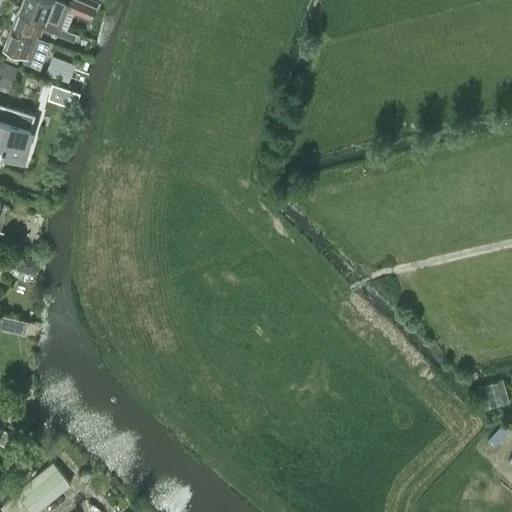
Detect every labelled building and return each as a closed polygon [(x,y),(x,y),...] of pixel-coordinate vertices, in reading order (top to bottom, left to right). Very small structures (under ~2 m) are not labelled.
[(56,19),(63,0),(20,0),(19,4),(56,19)] [(84,0),(72,0),(70,6),(92,14),(96,4),(84,0)] [(59,20),(56,19),(19,4),(11,25),(38,35),(41,27),(73,39),(77,31),(58,23),(59,20)] [(11,25),(3,46),(39,59),(44,46),(35,42),(38,35),(11,25)] [(75,62),(52,54),(44,74),(67,82),(75,62)] [(17,64),(2,60),(0,66),(0,73),(13,77),(17,64)] [(80,90),(52,82),(47,97),(75,105),(80,90)] [(22,157),(35,112),(6,104),(2,117),(0,116),(0,162),(3,152),(22,157)] [(2,314),(0,323),(0,326),(9,328),(11,316),(2,314)] [(0,441),(9,446),(14,436),(1,433),(0,434),(0,441)] [(0,511),(29,511),(15,493),(0,505),(0,511)]
